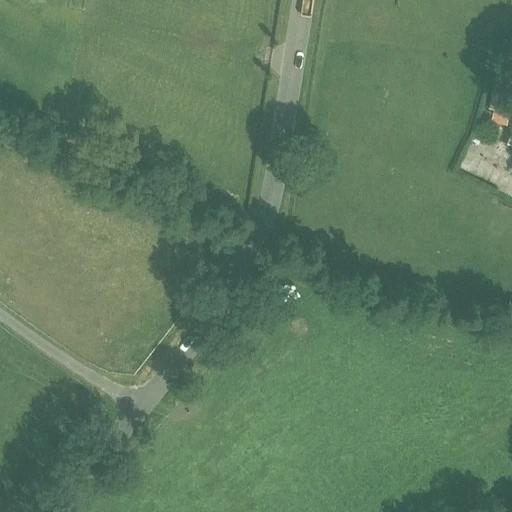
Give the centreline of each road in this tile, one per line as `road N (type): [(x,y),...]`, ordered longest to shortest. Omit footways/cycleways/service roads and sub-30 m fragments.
road 1 (tertiary): [(58,511),(234,296),(273,195),(305,0)]
road 2 (track): [(163,383),(142,393),(94,380),(0,310)]
